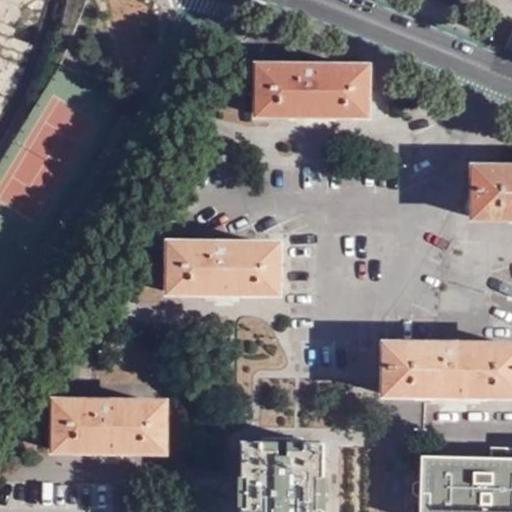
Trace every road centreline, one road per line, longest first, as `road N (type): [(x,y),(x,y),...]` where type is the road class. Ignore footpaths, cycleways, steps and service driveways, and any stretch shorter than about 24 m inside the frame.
road 1 (residential): [(0,359),(120,181),(200,0)]
road 2 (tertiary): [(312,0),(511,76)]
